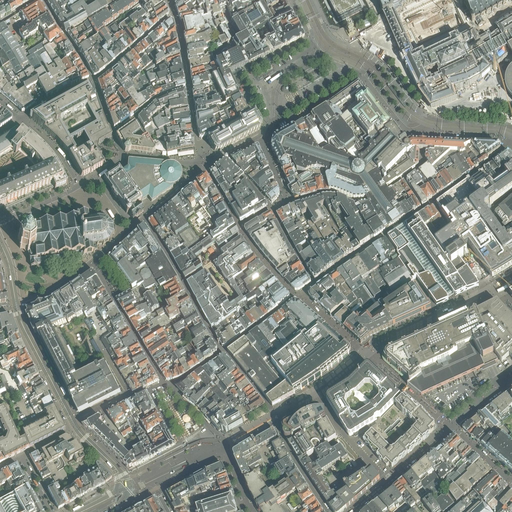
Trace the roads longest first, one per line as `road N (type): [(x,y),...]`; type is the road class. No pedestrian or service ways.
road 1 (residential): [(21,119),(80,186),(0,222)]
road 2 (residential): [(358,65),(406,122),(419,121),(368,55)]
road 3 (residential): [(353,511),(450,426)]
